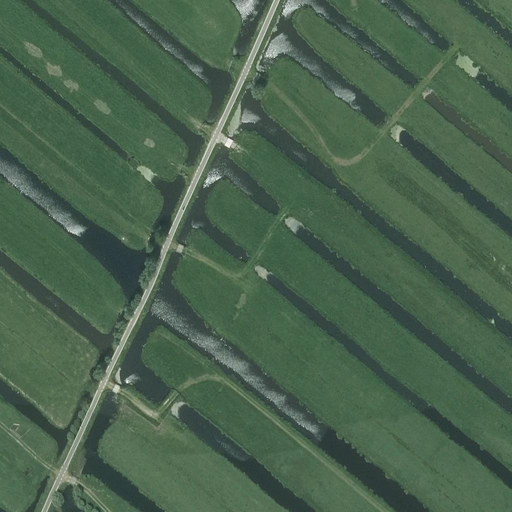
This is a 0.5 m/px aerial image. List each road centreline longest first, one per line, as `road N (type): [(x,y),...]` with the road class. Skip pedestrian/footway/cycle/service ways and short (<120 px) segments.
road 1 (unclassified): [(43,511),(274,0)]
road 2 (track): [(460,44),(347,162),(243,70)]
road 3 (track): [(181,434),(158,416),(177,391),(221,375),(263,410)]
road 4 (track): [(383,511),(263,410)]
road 5 (track): [(274,309),(238,277),(288,206)]
road 6 (track): [(106,511),(0,428)]
